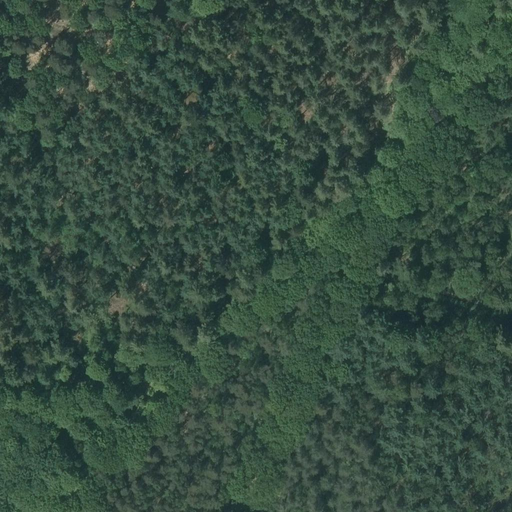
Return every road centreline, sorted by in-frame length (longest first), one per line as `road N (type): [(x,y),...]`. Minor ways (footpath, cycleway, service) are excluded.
road 1 (track): [(379,167),(27,509)]
road 2 (track): [(230,511),(379,167)]
road 3 (track): [(379,167),(511,39)]
